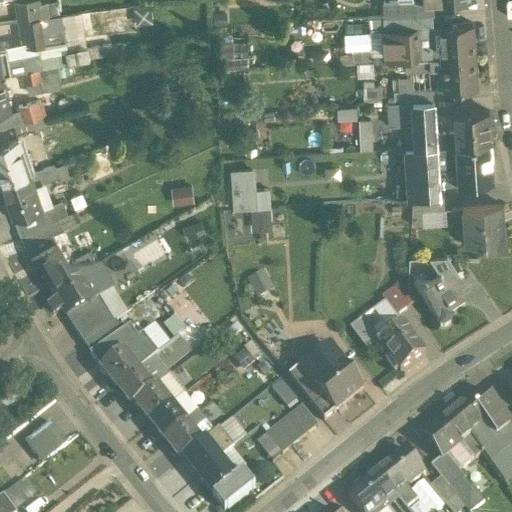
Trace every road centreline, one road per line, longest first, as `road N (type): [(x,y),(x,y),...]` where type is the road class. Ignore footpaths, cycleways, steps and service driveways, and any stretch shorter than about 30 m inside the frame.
road 1 (residential): [(281,511),(398,410),(511,334)]
road 2 (residential): [(38,347),(168,511)]
